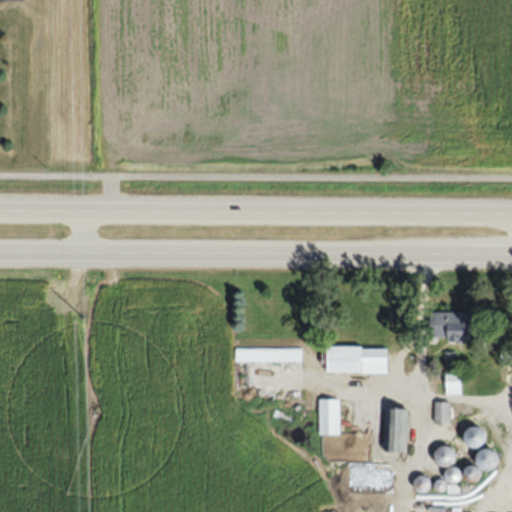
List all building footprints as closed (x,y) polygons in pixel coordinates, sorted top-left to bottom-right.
[(431,312),(431,340),(474,340),(474,312),(431,312)] [(388,374),(388,347),(326,347),(326,374),(388,374)] [(235,362),(302,362),(302,350),(235,349),(235,362)] [(339,401),(319,401),(319,435),(339,435),(339,401)] [(407,410),(385,410),(385,453),(407,453),(407,410)] [(482,443),(477,432),(466,437),(470,447),(482,443)] [(480,451),(476,466),(492,470),(496,455),(480,451)] [(392,509),(392,471),(358,471),(358,488),(349,488),(349,509),(392,509)]
